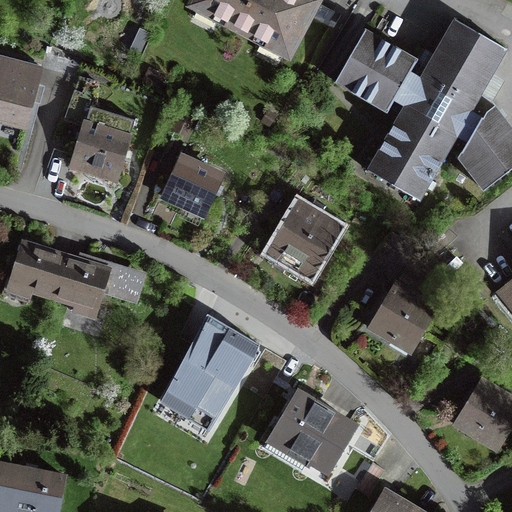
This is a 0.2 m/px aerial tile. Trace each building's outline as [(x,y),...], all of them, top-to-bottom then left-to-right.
[(315,1),(313,0),(196,0),(194,4),(288,53),(315,1)] [(417,60),(365,30),(335,82),(387,112),(395,99),(405,105),(367,170),(419,200),(457,135),(467,141),(458,157),(484,190),(511,167),(511,128),(492,103),(480,96),(507,49),(455,19),(427,68),(416,62),(417,60)] [(43,66),(0,54),(0,120),(27,128),(35,99),(41,100),(45,86),(38,84),(43,66)] [(99,167),(118,174),(134,119),(91,106),(93,81),(86,79),(82,94),(74,92),(65,119),(84,125),(72,165),(97,173),(99,167)] [(207,209),(222,176),(180,157),(163,195),(186,206),(188,200),(207,209)] [(314,266),(310,272),(312,273),(339,228),(298,204),(270,250),(294,264),(298,256),(314,266)] [(33,289),(53,295),(65,257),(22,244),(12,277),(7,276),(1,294),(29,303),(33,289)] [(78,261),(65,257),(53,295),(75,302),(73,310),(94,317),(103,287),(107,289),(107,291),(136,300),(142,279),(110,267),(107,270),(96,267),(96,259),(80,254),(78,261)] [(435,308),(424,301),(437,279),(410,263),(386,301),(380,297),(371,312),(377,316),(371,326),(393,339),(397,333),(413,343),(410,349),(411,349),(435,308)] [(511,280),(500,290),(511,305),(511,280)] [(259,344),(209,314),(167,406),(208,429),(259,344)] [(499,440),(496,446),(497,446),(511,421),(511,399),(482,381),(457,422),(479,436),(483,430),(499,440)] [(312,452),(308,459),(329,471),(356,426),(298,391),(274,430),(312,452)] [(483,430),(479,436),(496,446),(499,440),(483,430)] [(373,462),(356,488),(368,495),(385,470),(373,462)] [(36,511),(57,511),(64,477),(0,464),(0,511),(12,511),(13,507),(36,511)] [(417,511),(384,492),(371,511),(417,511)]
